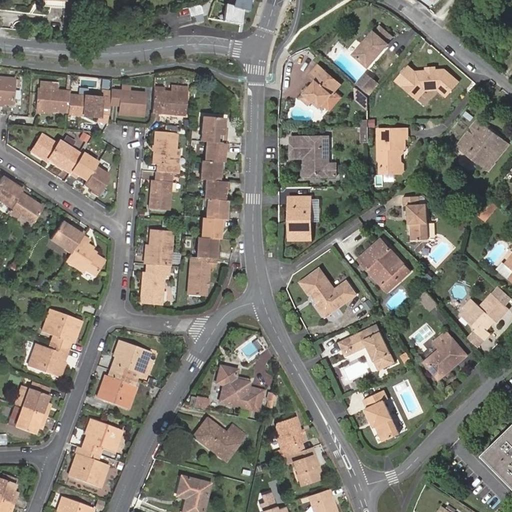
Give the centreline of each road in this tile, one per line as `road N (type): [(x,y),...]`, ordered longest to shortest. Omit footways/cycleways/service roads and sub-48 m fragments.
road 1 (residential): [(0,44),(105,53),(212,44),(258,52)]
road 2 (residential): [(258,52),(252,228),(262,299)]
road 3 (residential): [(262,299),(360,487)]
road 4 (residential): [(121,511),(164,413),(217,328)]
road 5 (residential): [(360,487),(402,473),(511,360)]
road 6 (residential): [(56,454),(112,312)]
road 7 (residential): [(0,150),(125,233)]
road 8 (residential): [(391,0),(511,89)]
